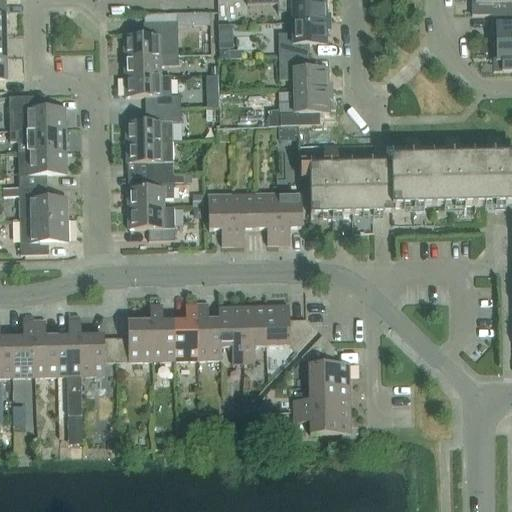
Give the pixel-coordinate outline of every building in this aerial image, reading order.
[(291,25),(330,24),(330,16),(326,16),(325,2),(307,3),(307,0),(276,0),(277,14),(291,14),(291,25)] [(471,4),(471,14),(471,18),(491,18),(491,16),(511,15),(511,0),(474,0),(475,4),(471,4)] [(511,15),(491,16),(491,18),(491,26),(492,29),(495,29),(496,45),(511,44),(511,15)] [(177,16),(143,17),(143,26),(169,25),(177,25),(177,16)] [(330,32),(330,24),(291,25),(291,36),(278,36),(278,60),(309,59),(309,47),(327,47),(326,33),(330,32)] [(177,25),(169,25),(143,26),(143,38),(123,38),(124,59),(160,59),(160,58),(159,49),(177,48),(177,25)] [(492,61),(493,72),(493,75),(511,74),(511,44),(496,45),(496,61),(492,61)] [(224,52),(219,52),(219,61),(227,61),(227,55),(224,52)] [(160,69),(178,69),(178,58),(160,58),(160,59),(124,59),(124,79),(160,79),(160,78),(160,69)] [(293,83),(293,94),(331,93),(331,85),(327,85),(327,71),(309,72),(309,59),(278,60),(279,83),(293,83)] [(145,112),(180,111),(179,98),(171,98),(170,78),(160,78),(160,79),(124,79),(125,100),(145,100),(145,112)] [(297,128),(310,128),(310,116),(328,115),(328,101),(332,101),(331,93),(293,94),(293,105),(279,105),(280,113),(280,129),(297,128)] [(44,111),(44,99),(16,100),(17,123),(25,123),(25,133),(65,132),(64,111),(44,111)] [(180,111),(145,112),(145,124),(125,124),(126,145),(172,145),(171,126),(180,125),(180,111)] [(280,113),(268,113),(269,129),(278,129),(280,129),(280,113)] [(297,143),(297,128),(280,129),(278,129),(278,143),(297,143)] [(65,155),(65,132),(25,133),(9,134),(9,145),(17,144),(18,156),(65,155)] [(500,139),(485,140),(486,154),(500,154),(500,139)] [(459,140),(445,141),(445,155),(459,155),(459,140)] [(418,141),(404,142),(404,156),(418,156),(418,141)] [(146,178),(173,177),(172,145),(126,145),(126,166),(146,166),(146,178)] [(337,149),(322,149),(323,163),(337,163),(337,149)] [(65,155),(18,156),(18,190),(46,189),(46,178),(66,177),(65,155)] [(305,163),(299,163),(300,180),(309,180),(310,218),(321,218),(331,218),(341,217),(362,217),(372,216),(373,216),(382,216),(394,216),(393,210),(403,210),(413,210),(423,210),(444,209),(453,209),(464,209),(483,208),(484,208),(494,208),(504,208),(511,207),(511,158),(390,161),(390,167),(381,167),(372,167),(305,169),(305,164),(305,163)] [(183,178),(173,178),(173,177),(146,178),(147,190),(127,190),(127,211),(163,211),(163,202),(173,202),(173,186),(183,186),(183,178)] [(18,190),(19,224),(67,223),(66,200),(46,201),(46,189),(18,190)] [(300,196),(277,197),(278,248),(289,247),(289,231),(301,231),(300,196)] [(203,197),(192,198),(192,209),(203,209),(203,197)] [(254,197),(231,198),(232,249),(243,248),(243,232),(255,232),(254,197)] [(277,197),(254,197),(255,232),(266,232),(267,248),(278,248),(277,197)] [(221,249),(232,249),(231,198),(207,198),(209,233),(221,233),(221,249)] [(127,211),(128,232),(148,232),(148,244),(174,244),(173,210),(163,211),(127,211)] [(193,211),(193,216),(196,219),(202,219),(201,210),(193,211)] [(19,224),(20,258),(48,257),(48,245),(67,245),(67,223),(19,224)] [(197,364),(196,307),(185,307),(185,323),(174,323),(174,364),(197,364)] [(221,363),(220,351),(219,322),(218,322),(208,323),(207,307),(196,307),(197,364),(221,363)] [(174,364),(174,323),(162,324),(162,308),(149,308),(150,324),(151,324),(151,365),(174,364)] [(317,334),(305,323),(288,324),(288,308),(264,309),(265,350),(289,349),(296,356),(317,334)] [(243,367),(254,366),(254,350),(265,350),(264,309),(242,310),(243,367)] [(220,351),(231,351),(232,367),(243,367),(242,310),(218,310),(218,322),(219,322),(220,351)] [(57,380),(56,339),(45,339),(45,323),(33,324),(34,381),(57,380)] [(57,380),(65,380),(66,419),(80,419),(79,380),(80,380),(79,339),(80,339),(80,323),(79,323),(68,323),(68,339),(56,339),(57,380)] [(34,381),(33,324),(22,324),(22,340),(11,340),(12,381),(34,381)] [(127,325),(127,341),(115,342),(116,366),(151,365),(151,324),(150,324),(127,325)] [(103,338),(80,339),(79,339),(80,380),(104,379),(104,366),(116,366),(115,342),(103,342),(103,338)] [(348,367),(333,367),(333,350),(321,339),(300,361),(308,368),(308,392),(349,390),(348,367)] [(0,381),(12,381),(11,340),(0,340),(0,381)] [(292,403),(293,414),(349,413),(349,390),(308,392),(308,403),(292,403)] [(350,437),(349,413),(293,414),(293,426),(309,425),(309,438),(350,437)] [(225,420),(225,436),(242,436),(242,420),(225,420)] [(67,447),(69,447),(81,447),(80,421),(66,421),(67,447)] [(69,462),(81,462),(81,447),(69,447),(69,462)]
